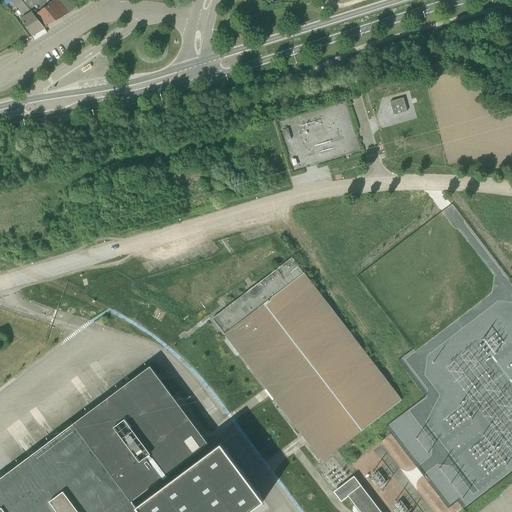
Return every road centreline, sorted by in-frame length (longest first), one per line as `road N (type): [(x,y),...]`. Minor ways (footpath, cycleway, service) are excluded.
road 1 (unclassified): [(0,283),(307,193),(381,183)]
road 2 (primary): [(202,79),(462,0)]
road 3 (primary): [(0,121),(202,79)]
road 4 (primary): [(395,0),(208,59)]
road 5 (primary): [(189,64),(0,106)]
road 6 (unknown): [(433,181),(511,323)]
road 7 (unclassified): [(381,183),(511,190)]
